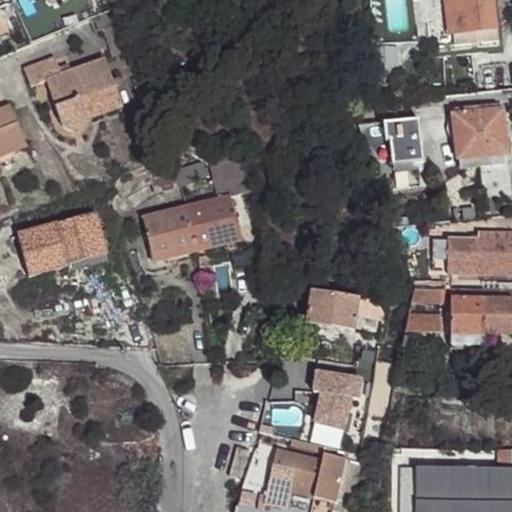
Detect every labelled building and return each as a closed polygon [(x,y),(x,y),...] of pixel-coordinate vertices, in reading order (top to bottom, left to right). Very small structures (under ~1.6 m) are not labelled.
[(449,0),(453,32),(492,28),(489,0),(449,0)] [(489,0),(492,28),(497,27),(494,0),(489,0)] [(0,39),(9,36),(0,15),(0,39)] [(385,35),(360,38),(359,61),(376,59),(377,65),(388,63),(385,35)] [(61,79),(58,74),(54,63),(24,74),(30,92),(45,86),(63,131),(66,135),(73,138),(79,136),(84,131),(85,125),(123,113),(105,63),(71,76),(61,79)] [(68,70),(58,74),(61,79),(71,76),(68,70)] [(0,163),(28,152),(10,110),(0,114),(0,163)] [(451,115),(456,158),(500,154),(503,153),(500,111),(451,115)] [(386,141),(389,166),(420,163),(415,119),(380,123),(382,142),(386,141)] [(380,123),(356,125),(372,168),(389,166),(386,141),(382,142),(380,123)] [(202,161),(197,142),(184,141),(178,144),(160,157),(161,158),(149,163),(152,174),(202,161)] [(500,154),(456,158),(457,169),(501,164),(500,154)] [(210,165),(218,198),(230,196),(252,189),(245,158),(210,165)] [(206,176),(202,161),(152,174),(156,190),(206,176)] [(218,198),(187,205),(198,250),(230,244),(227,232),(238,230),(230,196),(218,198)] [(143,215),(151,249),(162,247),(165,258),(198,250),(187,205),(143,215)] [(65,263),(105,254),(97,220),(18,239),(29,282),(68,273),(65,263)] [(227,232),(230,244),(240,241),(238,230),(227,232)] [(446,239),(446,274),(511,275),(511,233),(478,233),(478,240),(446,239)] [(162,247),(151,249),(153,260),(165,258),(162,247)] [(105,254),(65,263),(68,273),(107,263),(105,254)] [(306,321),(311,294),(286,289),(281,316),(306,321)] [(500,301),(501,291),(450,291),(450,302),(500,301)] [(511,291),(501,291),(500,301),(511,302),(511,291)] [(353,333),(359,301),(311,294),(306,321),(306,326),(353,333)] [(511,302),(500,301),(450,302),(451,333),(483,334),(511,333),(511,321),(511,302)] [(409,316),(404,333),(423,333),(438,333),(436,317),(409,316)] [(404,333),(401,347),(423,346),(423,333),(404,333)] [(482,343),(483,334),(451,333),(450,343),(482,343)] [(364,366),(368,349),(355,346),(351,364),(364,366)] [(376,368),(378,351),(368,349),(364,366),(376,368)] [(375,381),(316,371),(311,397),(328,400),(326,409),(343,412),(345,402),(369,406),(375,381)] [(396,375),(393,390),(414,393),(416,379),(396,375)] [(511,470),(511,451),(481,451),(415,450),(414,464),(414,470),(511,470)] [(276,451),(269,479),(291,484),(289,494),(335,504),(337,495),(351,499),(357,463),(323,456),(322,461),(276,451)] [(413,511),(414,470),(414,464),(405,465),(404,511),(413,511)] [(511,511),(511,470),(414,470),(413,511),(511,511)] [(291,484),(269,479),(267,489),(289,494),(291,484)]
